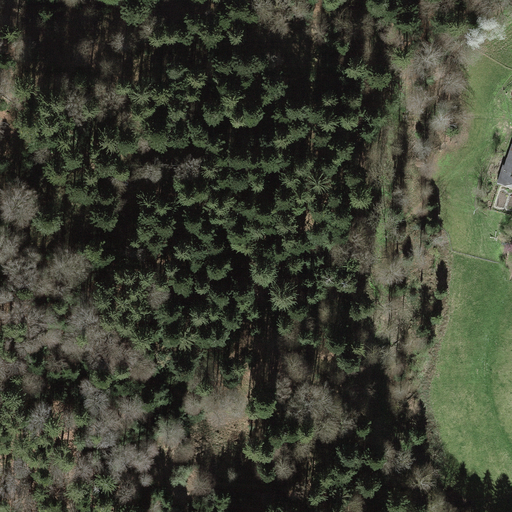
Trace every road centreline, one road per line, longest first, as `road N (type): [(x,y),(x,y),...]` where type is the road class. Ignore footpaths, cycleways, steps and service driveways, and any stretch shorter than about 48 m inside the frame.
road 1 (track): [(0,121),(34,142),(219,214),(252,262),(307,444),(338,511)]
road 2 (track): [(264,307),(307,198),(316,148),(271,0)]
